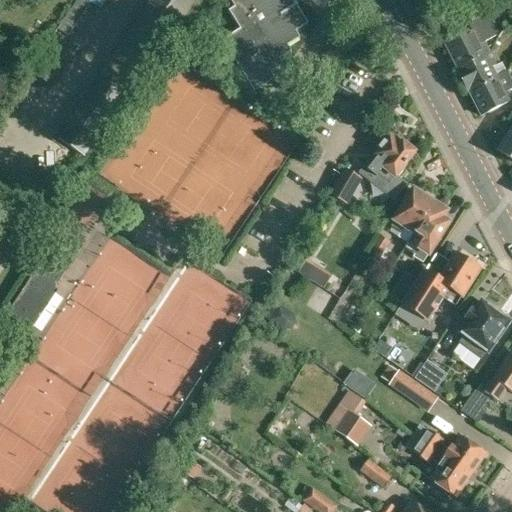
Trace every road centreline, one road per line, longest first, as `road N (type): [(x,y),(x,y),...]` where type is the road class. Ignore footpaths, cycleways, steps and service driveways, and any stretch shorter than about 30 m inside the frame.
road 1 (residential): [(248,277),(403,38)]
road 2 (secondary): [(511,234),(403,38)]
